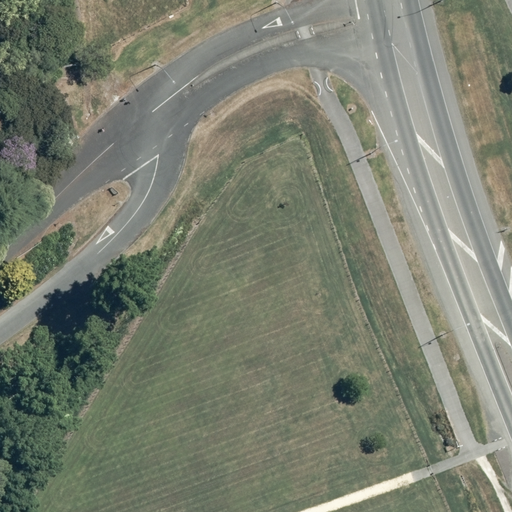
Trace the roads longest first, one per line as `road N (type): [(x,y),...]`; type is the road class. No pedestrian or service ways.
road 1 (secondary): [(511,369),(392,43)]
road 2 (unclassified): [(0,331),(135,216),(153,184),(156,154),(137,125),(168,97)]
road 3 (unclassified): [(168,97),(186,64),(255,27),(380,0)]
road 4 (unclassified): [(392,43),(313,51),(261,66),(201,99),(168,97)]
